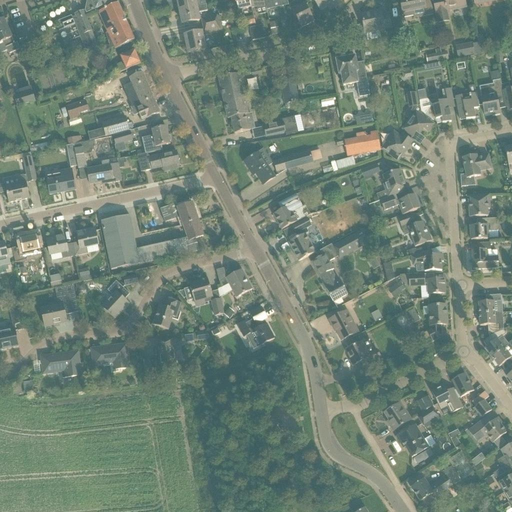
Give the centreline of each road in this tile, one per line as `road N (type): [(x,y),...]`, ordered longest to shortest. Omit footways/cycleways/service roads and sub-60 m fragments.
road 1 (residential): [(253,247),(162,276),(126,328),(54,340),(0,380)]
road 2 (residential): [(0,226),(213,175)]
road 3 (residential): [(165,76),(307,42),(362,0)]
road 4 (residential): [(458,285),(450,145),(511,130)]
road 5 (tertiary): [(320,413),(307,348),(253,247)]
road 6 (tertiary): [(320,413),(334,453),(372,474),(401,511)]
road 7 (residential): [(353,408),(463,350)]
